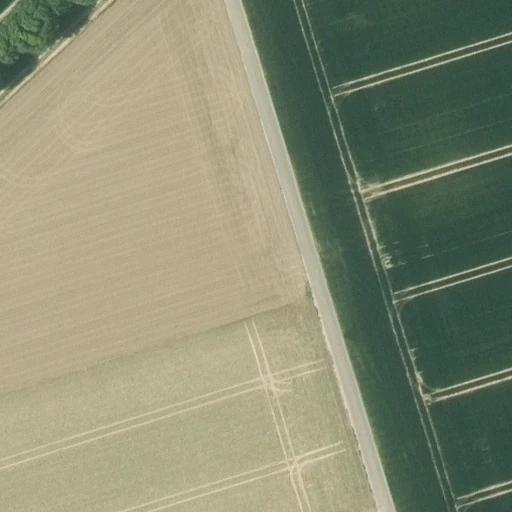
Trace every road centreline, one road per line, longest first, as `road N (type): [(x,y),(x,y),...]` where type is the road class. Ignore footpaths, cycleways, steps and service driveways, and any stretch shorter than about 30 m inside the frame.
road 1 (track): [(384,511),(230,0)]
road 2 (track): [(0,102),(111,0)]
